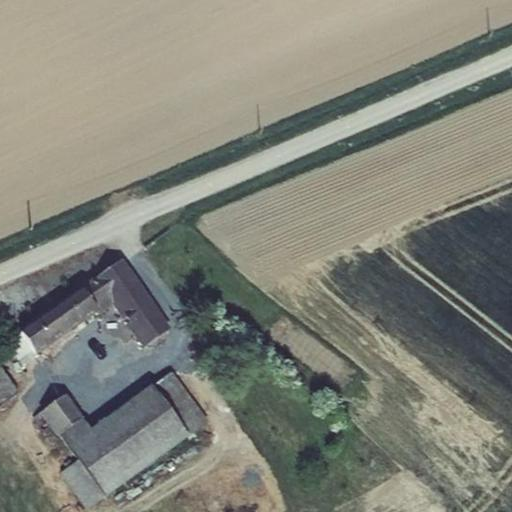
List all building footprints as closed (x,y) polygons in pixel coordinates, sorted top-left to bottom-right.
[(123,260),(94,279),(93,278),(82,286),(84,289),(21,333),(37,355),(99,312),(100,314),(113,305),(144,349),(170,330),(123,260)] [(282,318),(274,330),(334,373),(342,362),(282,318)] [(37,355),(21,333),(6,344),(22,366),(37,355)] [(0,405),(18,392),(0,367),(0,405)] [(57,438),(60,436),(78,461),(104,497),(105,498),(190,437),(189,436),(209,421),(172,372),(153,386),(152,385),(92,429),(66,394),(41,414),(57,438)] [(57,438),(41,414),(34,418),(50,442),(57,438)] [(104,497),(78,461),(61,474),(87,511),(104,497)]
